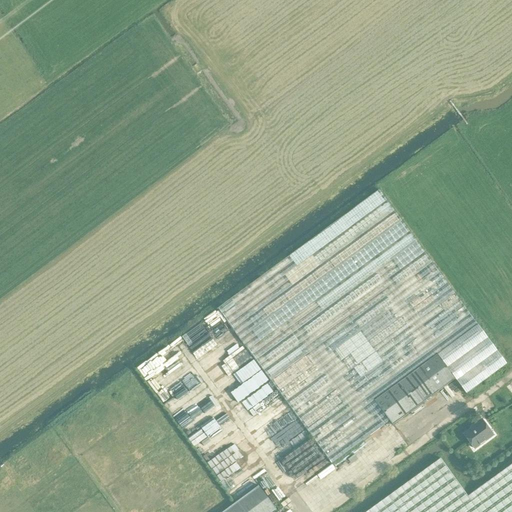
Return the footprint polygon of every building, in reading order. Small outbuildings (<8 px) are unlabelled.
[(219,307),(332,463),(389,421),(374,400),(437,355),(455,379),(466,394),(506,364),(379,190),(219,307)] [(374,400),(389,421),(392,425),(455,379),(437,355),(374,400)] [(475,449),(493,436),(483,422),(473,430),(471,428),(464,434),(475,449)] [(511,511),(511,463),(467,496),(440,458),(365,511),(511,511)] [(273,511),(276,510),(273,506),(258,486),(222,511),(273,511)]
